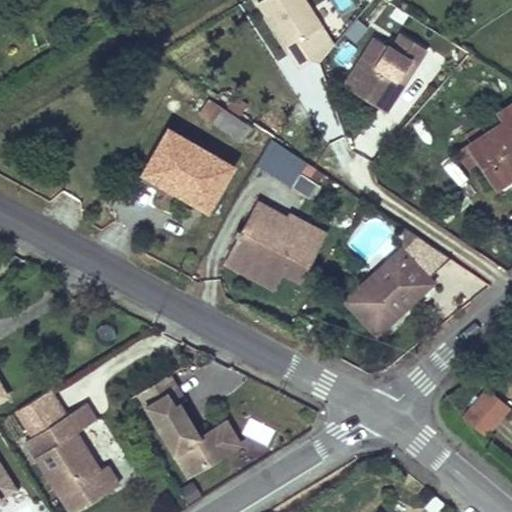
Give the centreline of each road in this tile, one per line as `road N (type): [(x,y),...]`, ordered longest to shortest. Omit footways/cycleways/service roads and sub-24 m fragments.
road 1 (tertiary): [(0,209),(382,412)]
road 2 (unknown): [(511,309),(395,226),(364,186)]
road 3 (residential): [(222,511),(382,412)]
road 4 (residential): [(382,412),(511,309)]
road 5 (tertiary): [(504,511),(382,412)]
road 6 (unknown): [(207,319),(88,398)]
